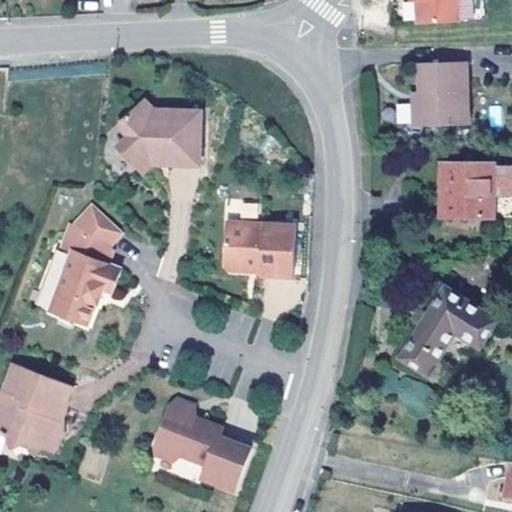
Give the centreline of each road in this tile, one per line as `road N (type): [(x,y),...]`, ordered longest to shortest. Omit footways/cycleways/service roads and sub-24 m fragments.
road 1 (tertiary): [(272,511),(328,334),(337,245),(329,105),(290,49)]
road 2 (tertiary): [(290,49),(260,35),(215,31),(0,41)]
